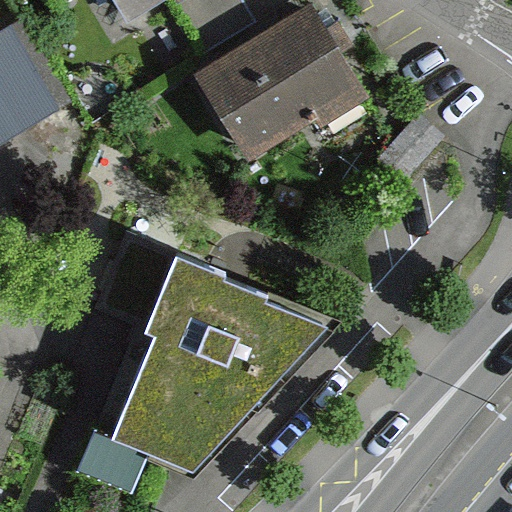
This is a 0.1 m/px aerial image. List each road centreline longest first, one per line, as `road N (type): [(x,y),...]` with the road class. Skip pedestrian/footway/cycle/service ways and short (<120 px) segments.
road 1 (primary): [(474,366),(398,426),(313,511)]
road 2 (primary): [(474,366),(430,444),(373,511)]
